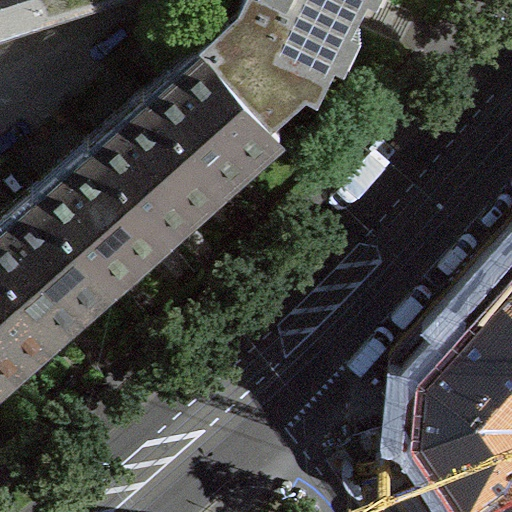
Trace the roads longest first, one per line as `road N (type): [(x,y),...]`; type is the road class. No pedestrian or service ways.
road 1 (secondary): [(275,364),(511,100)]
road 2 (secondary): [(98,511),(275,364)]
road 3 (residential): [(376,511),(275,364)]
